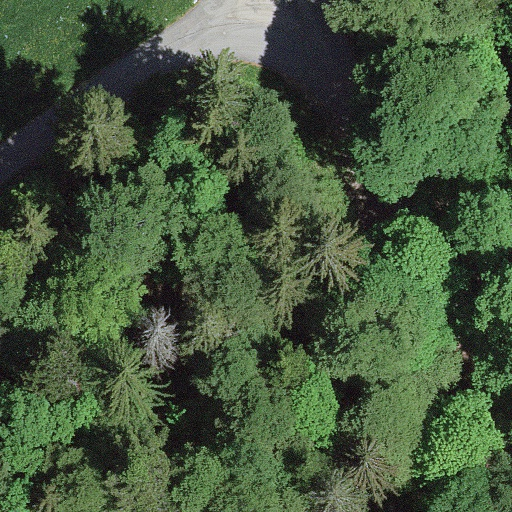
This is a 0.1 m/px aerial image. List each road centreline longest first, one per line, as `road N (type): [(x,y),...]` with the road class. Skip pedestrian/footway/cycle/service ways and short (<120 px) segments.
road 1 (unclassified): [(304,0),(348,103),(511,393)]
road 2 (unclassified): [(0,186),(220,37),(258,0)]
